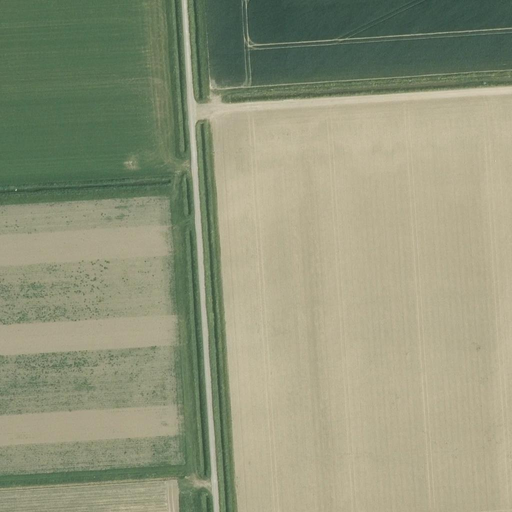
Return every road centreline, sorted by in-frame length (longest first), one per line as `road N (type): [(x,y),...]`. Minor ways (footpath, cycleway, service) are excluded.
road 1 (unclassified): [(214,511),(182,0)]
road 2 (unknown): [(189,107),(511,89)]
